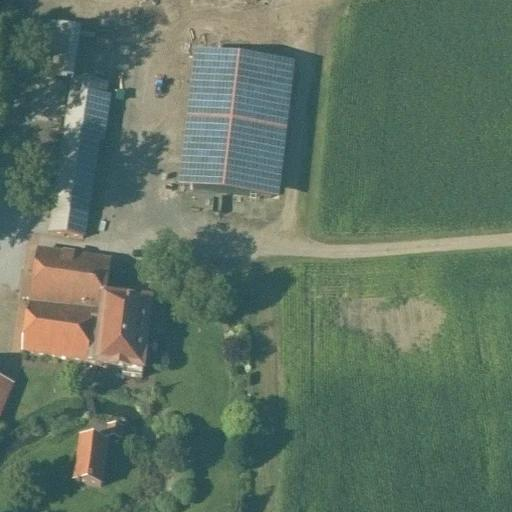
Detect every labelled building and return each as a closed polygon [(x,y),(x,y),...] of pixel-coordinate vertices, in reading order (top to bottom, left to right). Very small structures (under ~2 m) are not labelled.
[(75,31),(55,26),(43,73),(63,78),(75,31)] [(294,72),(195,61),(180,190),(279,201),(294,72)] [(73,83),(50,236),(82,241),(105,88),(73,83)] [(110,265),(37,254),(30,307),(29,307),(22,355),(96,366),(103,302),(105,302),(110,265)] [(207,269),(180,268),(179,289),(207,289),(207,269)] [(105,302),(103,302),(96,366),(96,369),(123,373),(122,377),(115,376),(115,380),(123,381),(123,379),(141,381),(142,375),(143,375),(146,347),(144,347),(144,349),(138,348),(140,332),(146,333),(145,335),(147,335),(147,333),(161,335),(164,308),(105,302)] [(0,414),(11,387),(0,382),(0,414)] [(106,445),(81,441),(75,485),(100,488),(106,445)]
